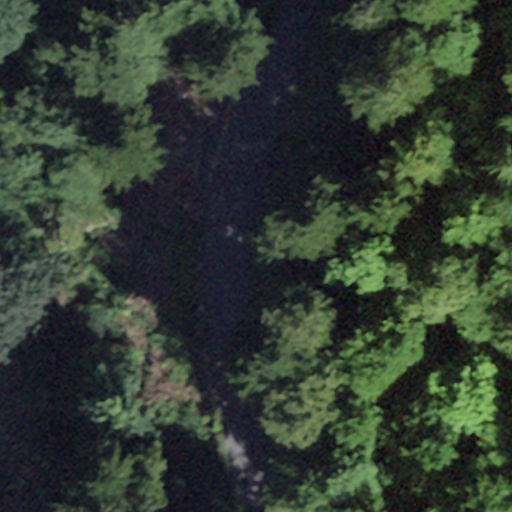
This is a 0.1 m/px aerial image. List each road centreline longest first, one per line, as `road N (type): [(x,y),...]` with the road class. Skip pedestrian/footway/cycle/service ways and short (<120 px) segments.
road 1 (tertiary): [(303,0),(240,199),(227,287),(234,392),(258,511)]
road 2 (track): [(0,312),(35,511)]
